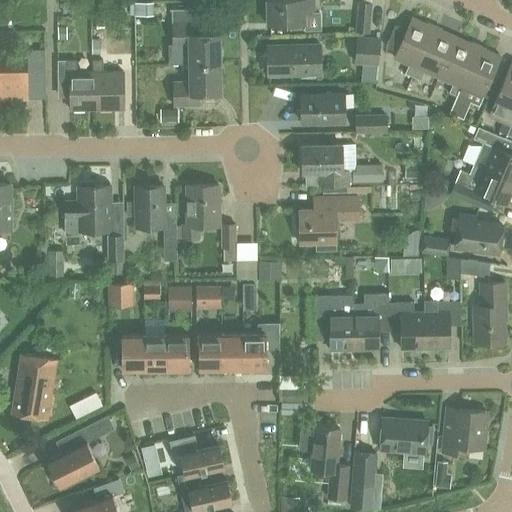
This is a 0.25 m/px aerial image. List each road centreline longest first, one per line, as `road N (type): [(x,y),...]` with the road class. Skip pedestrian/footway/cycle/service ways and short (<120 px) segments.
road 1 (residential): [(0,150),(246,149),(251,209)]
road 2 (residential): [(327,400),(364,401),(392,384),(511,383)]
road 3 (residential): [(263,511),(236,393)]
